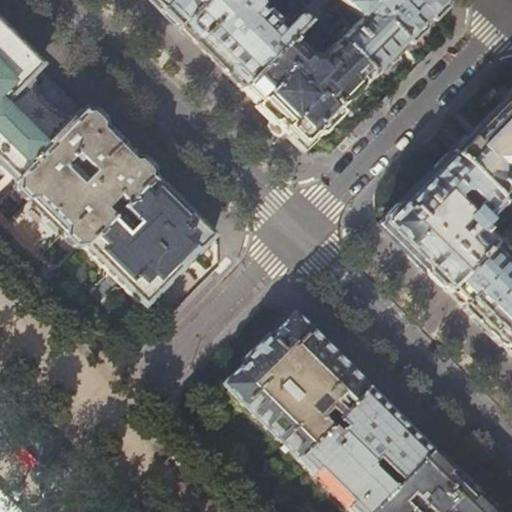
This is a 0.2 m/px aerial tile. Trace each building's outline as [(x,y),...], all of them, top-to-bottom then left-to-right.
[(150,0),(178,27),(204,0),(150,0)] [(204,0),(178,27),(209,58),(240,88),(288,40),(310,17),(303,9),(301,8),(281,29),(258,6),(257,0),(204,0)] [(325,0),(311,0),(303,9),(310,17),(327,1),(325,0)] [(435,0),(334,0),(357,21),(336,42),(371,77),(441,5),(435,0)] [(31,44),(0,19),(0,167),(14,181),(73,121),(69,116),(60,114),(51,110),(43,104),(40,100),(34,89),(33,81),(28,77),(47,58),(31,44)] [(314,64),(288,40),(240,88),(269,117),(300,148),(371,77),(336,42),(314,64)] [(511,90),(474,129),(449,154),(499,203),(511,190),(511,186),(511,90)] [(90,104),(73,121),(14,181),(17,184),(15,186),(28,199),(31,198),(64,231),(63,233),(76,246),(79,245),(82,248),(157,171),(155,169),(156,164),(145,152),(140,153),(106,120),(107,115),(96,104),(90,104)] [(503,207),(499,203),(449,154),(414,190),(379,225),(408,254),(445,291),(492,244),(479,231),(503,207)] [(193,208),(157,171),(82,248),(103,270),(142,307),(174,275),(216,231),(193,208)] [(511,263),(492,244),(445,291),(479,325),(511,356),(511,263)] [(275,439),(296,459),(366,388),(336,359),(291,314),(267,339),(264,337),(242,359),(244,362),(221,385),(238,403),(238,404),(274,440),(275,439)] [(398,420),(366,388),(296,459),(349,511),(370,511),(392,490),(373,470),(381,463),(400,482),(430,452),(398,420)] [(491,511),(462,484),(430,452),(400,482),(392,490),(370,511),(491,511)]
